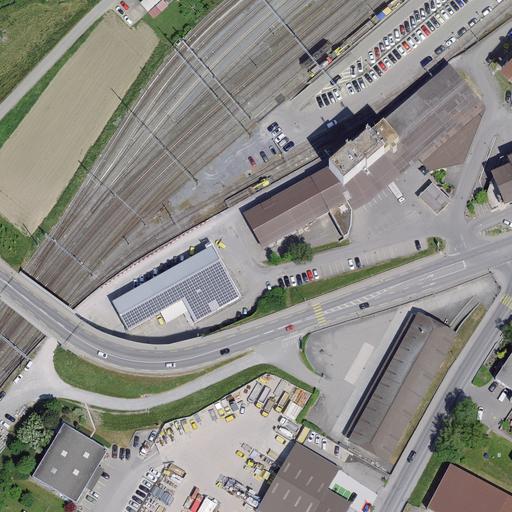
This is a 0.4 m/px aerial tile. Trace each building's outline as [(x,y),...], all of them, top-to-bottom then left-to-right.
[(140,0),(140,1),(155,16),(168,3),(165,0),(140,0)] [(511,57),(502,67),(511,77),(511,57)] [(329,172),(246,217),(264,250),(330,212),(343,237),(348,236),(351,228),(352,207),(418,156),(432,172),(463,165),(485,110),(452,71),(329,172)] [(510,163),(491,171),(505,204),(511,200),(511,153),(507,156),(510,163)] [(433,183),(418,197),(436,215),(450,201),(433,183)] [(212,246),(112,300),(128,328),(184,298),(195,319),(239,295),(212,246)] [(457,336),(411,311),(343,437),(388,462),(457,336)] [(511,352),(495,379),(511,390),(511,398),(511,400),(511,352)] [(64,425),(33,476),(76,502),(107,451),(64,425)] [(296,442),(253,511),(254,511),(346,511),(351,505),(327,490),(340,469),(296,442)] [(511,511),(511,494),(446,461),(422,508),(430,511),(511,511)] [(211,511),(218,502),(206,495),(196,511),(211,511)]
